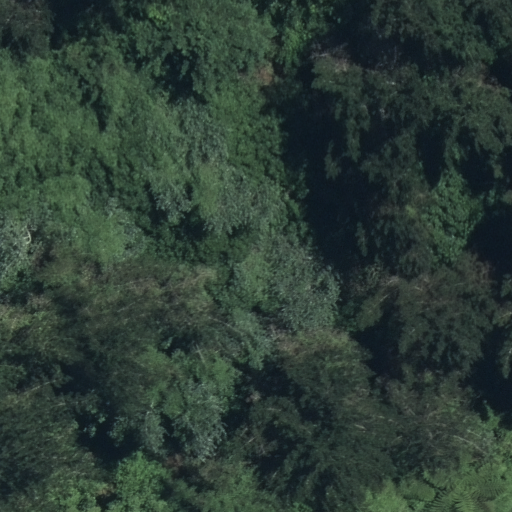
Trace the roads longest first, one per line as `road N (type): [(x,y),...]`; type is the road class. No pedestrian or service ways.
road 1 (track): [(511,112),(467,118),(0,21)]
road 2 (track): [(0,481),(179,482),(274,511)]
